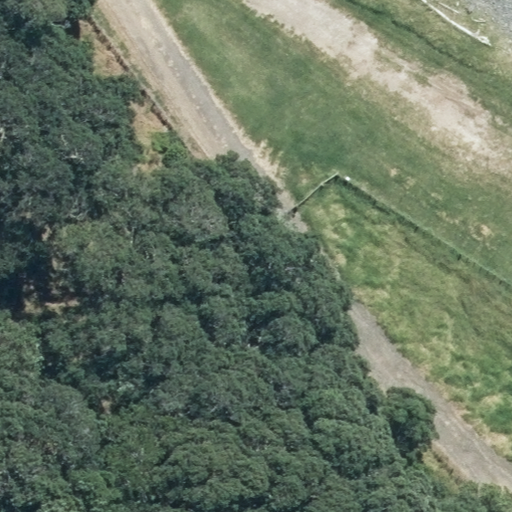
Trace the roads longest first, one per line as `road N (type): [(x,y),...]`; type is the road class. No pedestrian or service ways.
road 1 (track): [(120,0),(271,227),(420,407),(511,500)]
road 2 (track): [(263,0),(511,158)]
